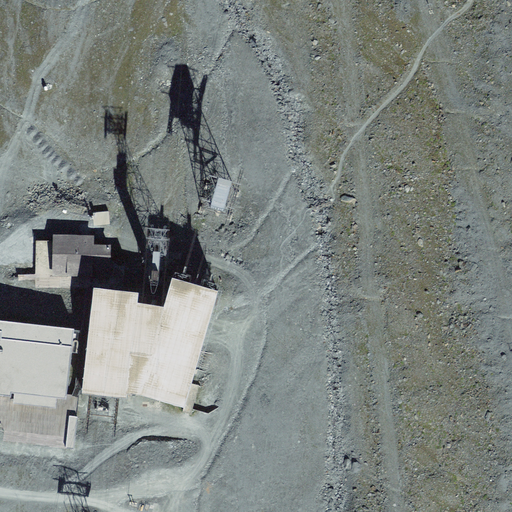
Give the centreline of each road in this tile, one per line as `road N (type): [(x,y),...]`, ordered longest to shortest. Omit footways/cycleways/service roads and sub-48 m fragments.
road 1 (track): [(54,0),(8,206)]
road 2 (track): [(0,500),(160,495)]
